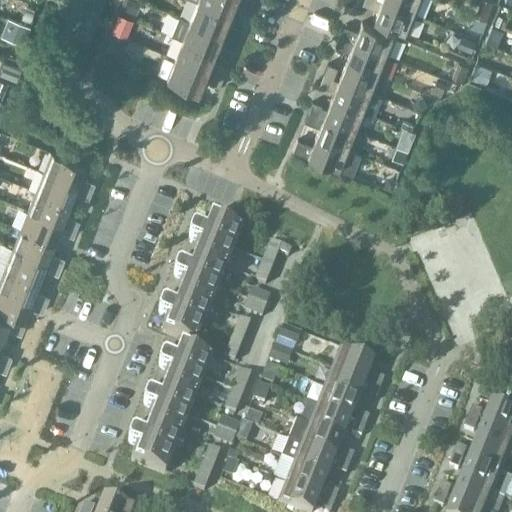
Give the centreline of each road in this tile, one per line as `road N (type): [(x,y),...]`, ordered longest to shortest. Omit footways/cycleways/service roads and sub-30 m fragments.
road 1 (residential): [(19,511),(27,494),(74,458),(129,306),(111,270),(157,146)]
road 2 (residential): [(157,146),(234,174),(306,0)]
road 3 (residential): [(157,146),(62,69),(57,46),(77,0)]
road 4 (residential): [(379,511),(438,367)]
